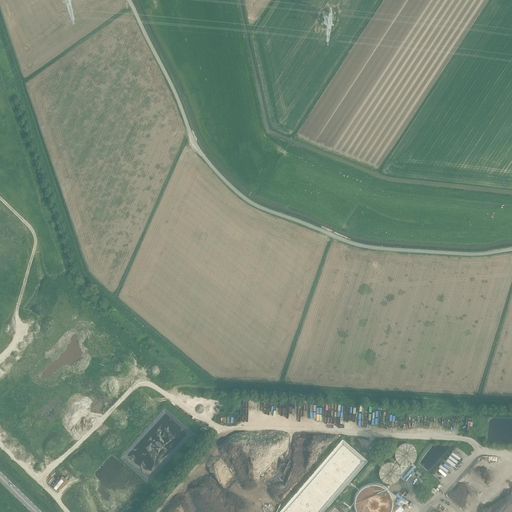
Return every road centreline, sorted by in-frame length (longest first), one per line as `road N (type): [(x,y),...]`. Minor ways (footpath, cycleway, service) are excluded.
road 1 (unclassified): [(511,249),(362,245),(245,199),(195,143),(129,0)]
road 2 (track): [(511,404),(185,386),(168,394)]
road 3 (track): [(0,199),(34,232),(44,285),(56,303)]
